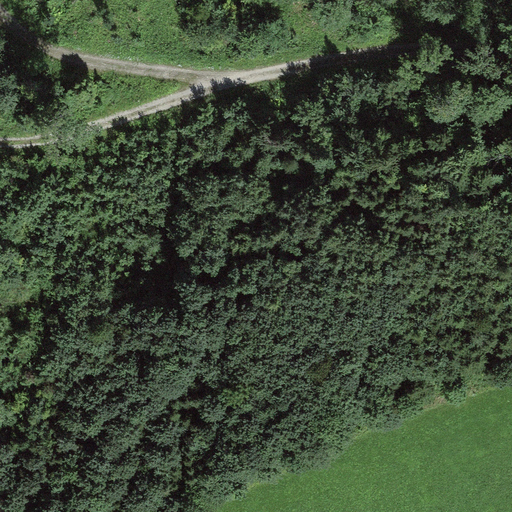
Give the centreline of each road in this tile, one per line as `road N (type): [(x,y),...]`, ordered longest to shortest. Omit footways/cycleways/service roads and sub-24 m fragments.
road 1 (track): [(511,60),(310,68),(214,85),(96,127),(0,133)]
road 2 (track): [(214,85),(47,53)]
